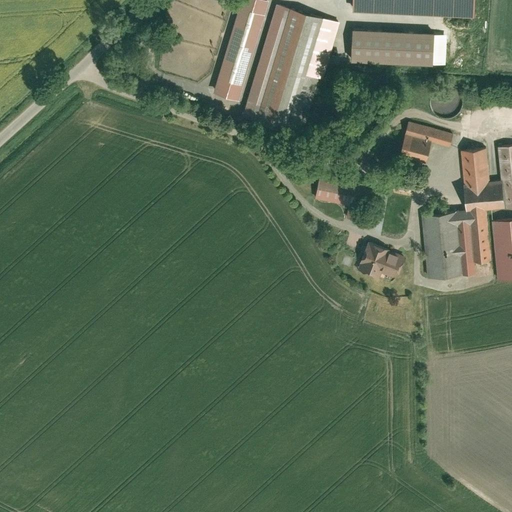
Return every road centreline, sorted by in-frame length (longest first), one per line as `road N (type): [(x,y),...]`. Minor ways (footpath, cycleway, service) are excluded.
road 1 (track): [(79,71),(262,147),(374,176)]
road 2 (residential): [(0,140),(155,0)]
